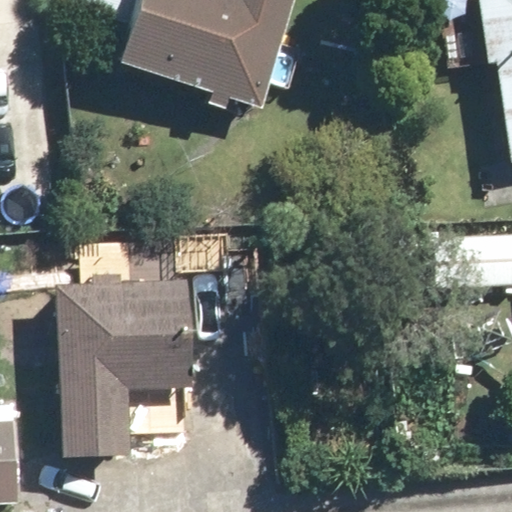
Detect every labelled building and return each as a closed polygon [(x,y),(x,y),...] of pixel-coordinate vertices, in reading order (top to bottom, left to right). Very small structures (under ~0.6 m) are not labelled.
[(141,0),(116,77),(258,124),(299,0),(141,0)] [(511,0),(482,0),(500,154),(511,152),(511,0)] [(432,289),(511,281),(508,242),(428,250),(432,289)] [(180,280),(44,293),(60,461),(123,455),(118,399),(191,392),(180,280)] [(0,427),(0,495),(14,495),(7,427),(0,427)]
